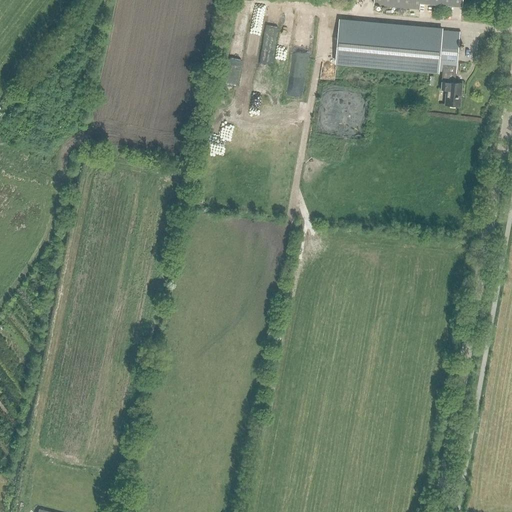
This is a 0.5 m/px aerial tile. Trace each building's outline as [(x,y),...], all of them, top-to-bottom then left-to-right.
[(462,0),(374,0),(374,5),(420,9),(420,3),(462,7),(462,0)] [(443,71),(456,73),(459,32),(445,31),(442,31),(442,29),(340,20),(336,63),(438,72),(438,71),(443,71)] [(263,43),(247,40),(240,85),(255,88),(256,80),(263,81),(264,74),(271,75),(278,23),(266,21),(263,43)] [(442,78),(441,90),(446,90),(445,105),(461,106),(463,83),(455,83),(456,73),(443,71),(442,78)] [(282,180),(281,195),(281,201),(289,202),(291,181),(282,180)]
